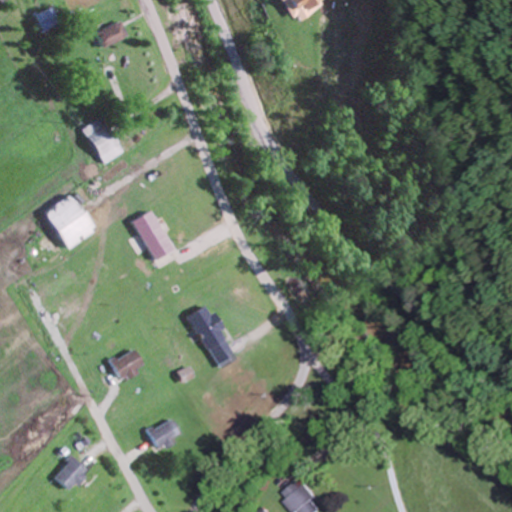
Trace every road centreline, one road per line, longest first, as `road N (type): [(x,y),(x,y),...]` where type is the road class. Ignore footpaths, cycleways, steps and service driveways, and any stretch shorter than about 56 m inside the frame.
road 1 (residential): [(146,0),(230,216),(288,314),(302,359),(291,389),(215,472),(190,511)]
road 2 (secondary): [(511,371),(393,286),(319,201),(281,148),(216,0)]
road 3 (residential): [(424,511),(327,386),(299,372)]
